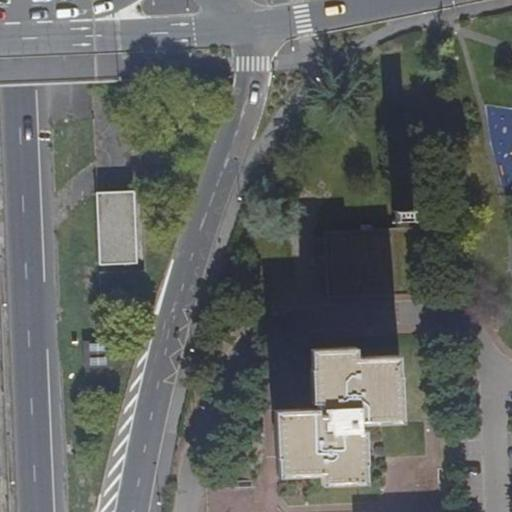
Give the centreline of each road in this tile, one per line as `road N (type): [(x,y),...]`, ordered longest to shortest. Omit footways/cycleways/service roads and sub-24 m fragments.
road 1 (trunk): [(34,511),(13,0)]
road 2 (residential): [(511,372),(490,362),(470,329),(443,315),(305,321),(263,336),(237,362),(196,443),(185,511)]
road 3 (trunk): [(135,438),(253,77),(253,29)]
road 4 (tertiary): [(46,35),(253,29)]
road 5 (tertiary): [(253,29),(393,0)]
